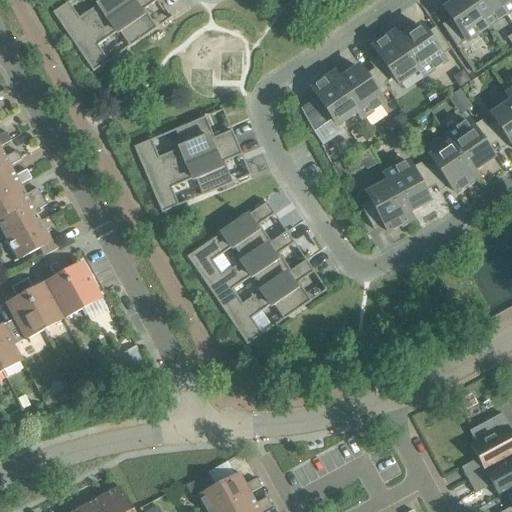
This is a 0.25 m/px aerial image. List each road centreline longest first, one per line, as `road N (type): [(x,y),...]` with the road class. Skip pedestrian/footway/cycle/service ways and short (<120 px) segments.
road 1 (residential): [(511,181),(369,269),(343,261),(272,155),(262,109),(272,80),(393,0)]
road 2 (residential): [(197,430),(191,397),(0,52)]
road 3 (unclassified): [(0,478),(55,455),(197,430)]
road 4 (unclassified): [(197,430),(320,419),(386,401)]
road 5 (unclassified): [(386,401),(511,337)]
road 6 (residential): [(290,504),(362,466),(381,501)]
